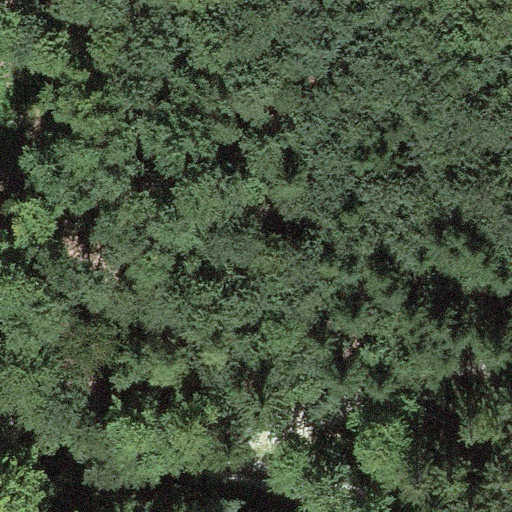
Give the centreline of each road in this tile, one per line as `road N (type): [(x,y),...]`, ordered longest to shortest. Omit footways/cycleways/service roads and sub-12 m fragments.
road 1 (track): [(0,389),(138,454),(511,510)]
road 2 (track): [(511,357),(433,388),(138,454)]
